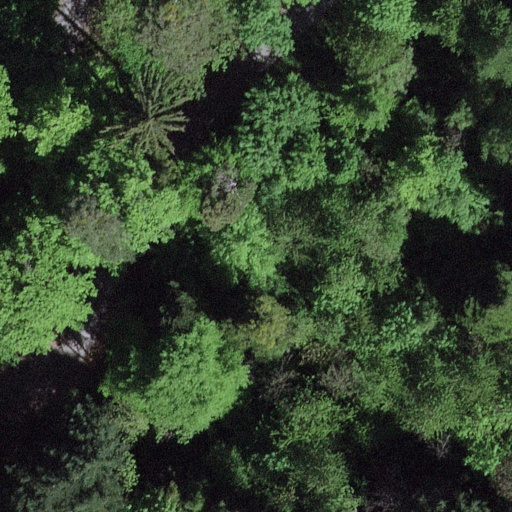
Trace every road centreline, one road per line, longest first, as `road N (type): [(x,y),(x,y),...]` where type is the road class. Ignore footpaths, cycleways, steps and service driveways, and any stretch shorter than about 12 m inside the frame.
road 1 (track): [(0,396),(61,358),(140,185),(198,109),(318,0)]
road 2 (track): [(84,0),(44,81),(0,143)]
